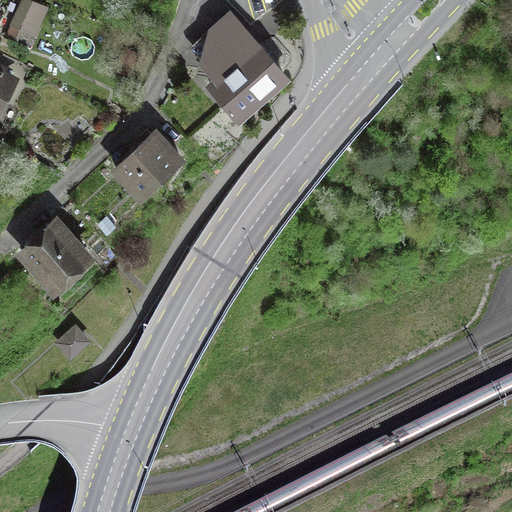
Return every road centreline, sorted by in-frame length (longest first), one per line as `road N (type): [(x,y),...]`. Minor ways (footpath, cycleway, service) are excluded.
road 1 (track): [(42,511),(93,491),(167,482),(232,462),(511,325)]
road 2 (primary): [(129,437),(218,263),(378,60)]
road 3 (residential): [(189,0),(145,101),(62,186)]
road 4 (residential): [(129,437),(81,423),(0,423)]
